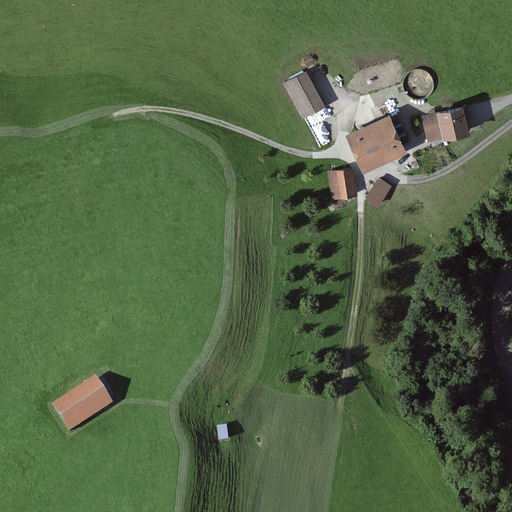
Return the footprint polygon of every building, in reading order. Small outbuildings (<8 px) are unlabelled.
[(303,71),(290,79),(283,82),(301,116),(321,105),(305,74),(303,71)] [(466,130),(460,107),(438,112),(438,113),(433,114),(432,110),(428,111),(429,115),(422,116),(425,131),(441,128),(443,135),(466,130)] [(348,138),(360,163),(400,144),(391,123),(388,119),(356,134),(348,138)] [(327,171),(331,197),(338,196),(353,194),(349,168),(330,171),(327,171)] [(376,204),(388,185),(377,178),(365,196),(376,204)] [(53,408),(66,427),(107,400),(95,381),(76,393),(53,408)] [(219,426),(220,440),(230,439),(229,425),(219,426)]
